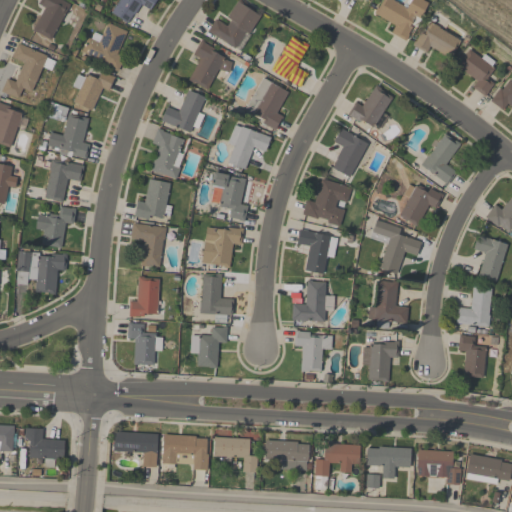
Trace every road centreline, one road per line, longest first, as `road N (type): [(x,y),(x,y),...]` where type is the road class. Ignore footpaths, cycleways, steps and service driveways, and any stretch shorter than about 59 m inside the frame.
road 1 (residential): [(84,494),(110,177),(137,98),(195,0)]
road 2 (tertiary): [(92,395),(130,410),(409,423),(511,440)]
road 3 (tertiary): [(511,417),(411,401),(128,387),(92,395)]
road 4 (residential): [(260,351),(280,194),(351,48)]
road 5 (residential): [(272,0),(511,158)]
road 6 (residential): [(428,363),(448,238),(505,153)]
